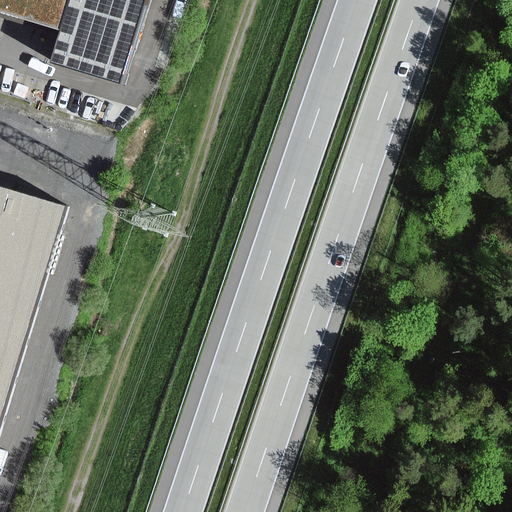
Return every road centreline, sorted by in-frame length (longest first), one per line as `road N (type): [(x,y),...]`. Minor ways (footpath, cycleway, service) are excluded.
road 1 (motorway): [(246,511),(424,0)]
road 2 (motorway): [(360,0),(182,511)]
